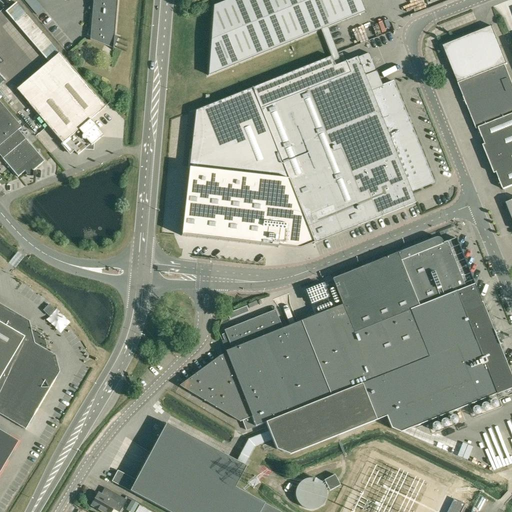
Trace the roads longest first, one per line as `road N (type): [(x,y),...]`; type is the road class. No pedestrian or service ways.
road 1 (unclassified): [(59,511),(112,428),(200,342),(211,279)]
road 2 (tertiary): [(211,279),(284,277),(473,203)]
road 3 (secondary): [(141,274),(163,0)]
road 4 (secondary): [(32,511),(130,338),(141,274)]
road 5 (tertiary): [(473,203),(411,41),(427,18)]
road 6 (unknown): [(151,141),(111,143),(0,193)]
road 7 (unclassified): [(141,274),(49,259),(0,213)]
